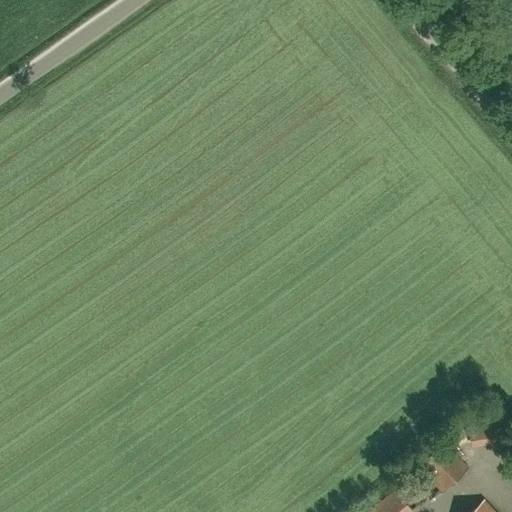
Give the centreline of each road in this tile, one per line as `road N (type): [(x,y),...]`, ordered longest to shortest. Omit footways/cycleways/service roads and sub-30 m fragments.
road 1 (unclassified): [(511,131),(399,0)]
road 2 (tertiary): [(0,95),(137,0)]
